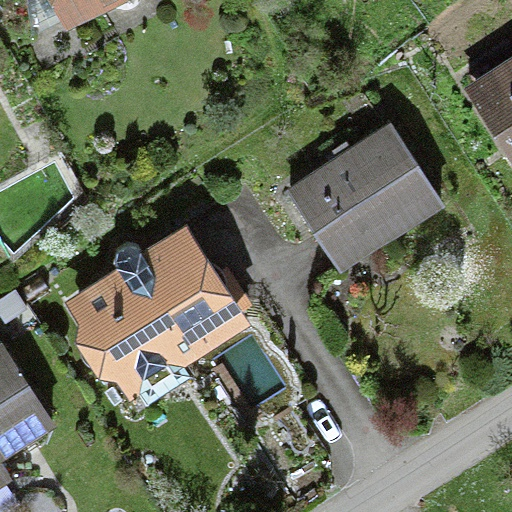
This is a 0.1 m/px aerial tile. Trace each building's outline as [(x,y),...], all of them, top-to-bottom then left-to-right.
[(60,0),(69,16),(100,0),(60,0)] [(468,73),(511,144),(511,63),(495,75),(487,62),(468,73)] [(392,122),(289,189),(332,254),(378,224),(385,234),(441,198),(392,122)] [(148,260),(138,244),(126,242),(116,248),(114,260),(124,276),(80,304),(144,403),(192,372),(178,348),(247,302),(225,269),(209,279),(182,238),(148,260)] [(0,455),(51,422),(0,343),(0,480),(10,474),(0,458),(0,455)]
